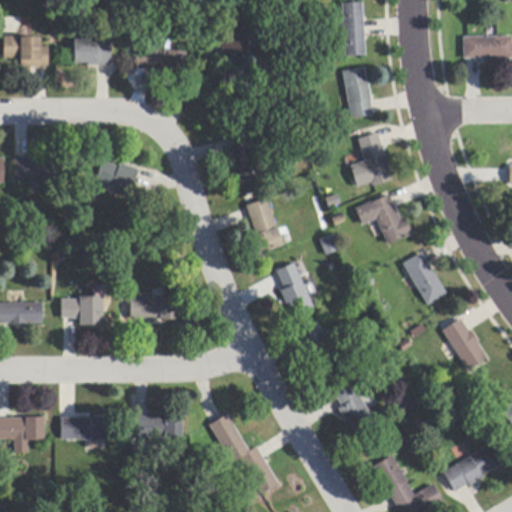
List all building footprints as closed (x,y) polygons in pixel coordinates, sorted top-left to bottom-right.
[(54,0),(54,13),(41,13),(41,0),(54,0)] [(363,22),(364,37),(365,56),(345,57),(342,4),(362,3),(363,22)] [(259,35),(264,33),(274,51),(261,58),(257,61),(252,52),(243,57),(241,53),(227,60),(216,39),(237,28),(242,26),(250,40),(259,35)] [(5,38),(21,38),(21,39),(40,39),(40,49),(48,49),(47,68),(46,68),(31,68),(20,68),(20,60),(3,59),(3,37),(5,38)] [(110,38),(109,59),(109,67),(96,66),(88,66),(89,64),(74,64),(75,40),(95,41),(95,37),(110,38)] [(175,52),(187,54),(184,76),(149,70),(137,69),(134,68),(137,45),(155,48),(159,48),(161,39),(164,37),(168,38),(170,40),(168,51),(175,52)] [(511,59),(480,60),(466,60),(464,60),(464,38),(488,38),(496,38),(511,38),(511,59)] [(370,102),(372,115),(351,119),(342,73),(364,69),(367,85),(369,85),(372,101),(370,102)] [(233,169),(230,153),(227,141),(227,139),(248,134),(258,180),(237,184),(233,169)] [(381,147),(391,181),(372,187),(371,183),(356,188),(350,167),(364,163),(358,140),(364,138),(377,134),(381,147)] [(14,160),(16,160),(27,160),(42,160),(42,159),(59,159),(59,180),(43,180),(43,182),(14,182),(14,160)] [(137,171),(128,197),(113,191),(111,196),(104,193),(103,193),(105,188),(93,183),(93,182),(101,161),(117,167),(119,163),(137,171)] [(388,195),(394,208),(399,219),(404,217),(412,235),(404,238),(387,245),(376,220),(362,226),(355,210),(371,203),(372,203),(386,197),(386,196),(388,194),(388,195)] [(277,230),(282,244),(283,247),(261,254),(250,221),(247,210),(246,207),(266,200),(275,229),(277,229),(277,230)] [(345,223),(334,227),(330,218),(340,213),(345,223)] [(325,256),(319,241),(331,236),(338,251),(325,256)] [(422,255),(428,265),(446,295),(428,306),(403,265),(421,254),(422,255)] [(293,265),(299,278),(313,309),(295,317),(289,304),(286,305),(280,292),(284,290),(282,287),(277,275),(276,272),(293,265)] [(103,297),(103,326),(80,326),(80,320),(77,320),(64,320),(61,320),(61,301),(80,301),(80,297),(92,297),(92,290),(99,290),(100,297),(103,297)] [(164,299),(179,299),(179,320),(146,320),(130,320),(130,298),(153,298),(161,298),(161,299),(164,299)] [(10,326),(9,326),(9,325),(0,325),(0,304),(43,303),(43,324),(28,324),(28,325),(10,326)] [(468,332),(469,332),(470,331),(479,344),(477,346),(486,359),(468,371),(457,355),(449,342),(442,331),(460,320),(468,332)] [(302,347),(304,346),(299,337),(298,334),(317,323),(340,365),(321,375),(313,361),(311,362),(302,347)] [(338,410),(342,407),(335,397),(334,395),(352,385),(375,424),(357,435),(349,422),(346,423),(338,410)] [(511,427),(501,413),(511,404),(511,427)] [(132,418),(137,418),(148,417),(183,416),(184,438),(167,439),(166,439),(133,440),(132,418)] [(256,448),(257,449),(263,459),(278,485),(261,495),(252,482),(239,459),(233,463),(232,464),(209,426),(213,424),(222,419),(227,416),(249,452),(256,448)] [(14,453),(14,441),(7,441),(0,441),(0,419),(10,419),(44,418),(44,441),(28,441),(28,454),(14,454),(14,453)] [(106,441),(92,441),(61,441),(61,419),(75,418),(108,418),(108,441),(106,441)] [(150,444),(150,458),(133,458),(134,444),(150,444)] [(467,485),(455,493),(444,476),(443,474),(458,465),(472,456),(483,450),(494,469),(482,477),(483,479),(469,487),(468,485),(467,485)] [(399,511),(396,506),(390,497),(373,468),(391,457),(407,483),(406,483),(414,497),(432,486),(443,503),(428,511),(399,511)]
